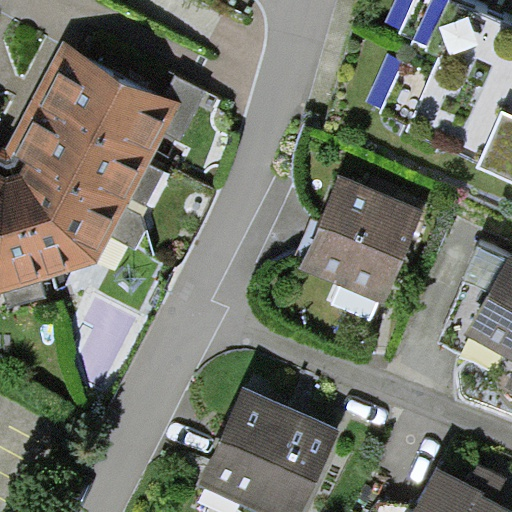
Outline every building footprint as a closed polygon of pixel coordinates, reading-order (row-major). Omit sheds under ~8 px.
[(511,162),(511,0),(510,5),(498,0),(408,0),(398,24),(411,29),(378,101),(511,162)] [(0,160),(0,296),(98,265),(176,98),(62,50),(4,162),(0,160)] [(382,289),(423,199),(340,162),(300,253),(382,289)] [(479,236),(440,334),(511,373),(506,383),(511,386),(511,239),(504,235),(499,244),(479,236)] [(298,511),(341,416),(242,372),(199,468),(298,511)] [(511,511),(511,500),(477,482),(481,474),(437,451),(411,501),(378,495),(369,511),(511,511)]
